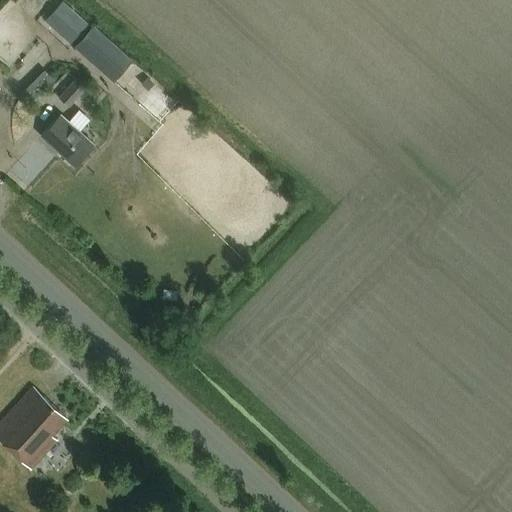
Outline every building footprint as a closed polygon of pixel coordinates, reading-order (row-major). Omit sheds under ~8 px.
[(88,21),(64,0),(60,0),(54,8),(59,13),(50,23),(70,42),(88,21)] [(132,59),(93,25),(74,46),(113,80),(132,59)] [(59,96),(75,78),(67,71),(51,89),(59,96)] [(69,107),(86,88),(75,78),(59,96),(58,97),(69,107)] [(75,167),(94,146),(59,115),(40,136),(75,167)] [(48,434),(63,418),(29,387),(0,417),(0,439),(29,466),(54,439),(48,434)]
